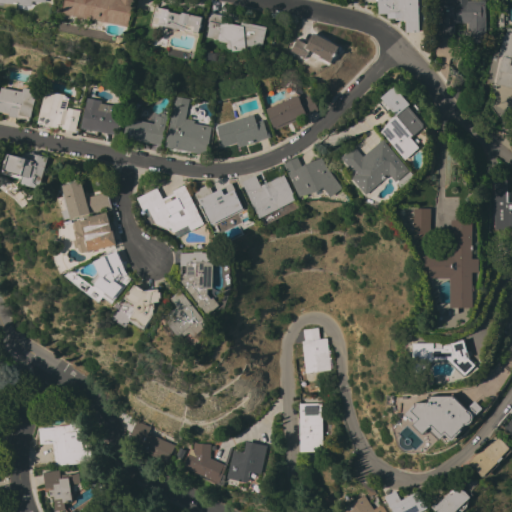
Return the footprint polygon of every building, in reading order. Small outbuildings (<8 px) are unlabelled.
[(135,0),(130,27),(64,12),(66,0),(135,0)] [(418,0),(420,32),(406,33),(405,21),(399,21),(399,18),(387,19),(387,14),(378,14),(378,11),(376,11),(375,0),(418,0)] [(437,38),(436,0),(467,0),(467,1),(486,0),(487,42),(468,42),(468,23),(455,23),(455,38),(437,38)] [(183,14),(183,12),(204,17),(199,36),(187,33),(188,31),(187,30),(186,32),(181,30),(181,29),(164,25),(164,28),(154,25),(159,7),(170,10),(170,12),(183,14)] [(225,22),(242,26),(242,22),(268,27),(264,47),(256,45),(257,49),(234,51),(233,42),(209,37),(210,27),(209,27),(210,22),(208,21),(210,13),(226,16),(225,22)] [(511,88),(496,84),(500,63),(497,63),(504,34),(507,35),(508,27),(511,27),(511,88)] [(307,42),(313,30),(342,45),(332,66),(320,59),(316,67),(305,61),(306,61),(288,52),(296,36),(307,42)] [(125,44),(118,43),(119,36),(126,37),(125,44)] [(220,54),(218,61),(209,59),(211,52),(220,54)] [(382,132),(396,114),(391,108),(388,112),(379,103),(383,99),(382,98),(395,86),(411,104),(409,106),(426,125),(413,138),(421,147),(407,160),(382,132)] [(0,87),(21,92),(22,87),(36,90),(30,117),(29,117),(28,122),(17,120),(18,118),(9,116),(9,115),(0,113),(0,87)] [(64,97),(69,98),(67,107),(79,110),(76,131),(62,129),(63,125),(57,124),(56,129),(37,126),(44,91),(64,94),(64,97)] [(298,95),(300,99),(311,94),(318,111),(276,129),(275,127),(274,128),(266,109),(298,95)] [(185,119),(194,121),(193,123),(211,127),(207,155),(165,146),(175,96),(189,99),(185,119)] [(101,103),(124,108),(119,135),(81,128),(87,98),(101,101),(101,103)] [(160,116),(161,113),(167,114),(161,145),(124,138),(128,118),(154,123),(156,115),(160,116)] [(255,122),(262,120),(267,133),(268,132),(270,137),(238,147),(236,143),(221,148),(218,139),(220,139),(216,126),(253,114),(255,122)] [(356,146),(365,156),(386,138),(389,142),(388,143),(411,171),(398,182),(392,174),(368,194),(354,177),(357,174),(343,157),(356,146)] [(48,157),(41,182),(35,180),(34,183),(24,181),(25,178),(23,177),(22,179),(2,173),(8,153),(28,158),(30,152),(48,157)] [(297,157),(303,168),(322,158),(325,162),(324,163),(343,187),(332,197),(324,187),(301,197),(284,165),(297,157)] [(413,171),(417,176),(403,188),(399,183),(413,171)] [(242,182),(256,175),(261,186),(270,181),(271,182),(284,174),(297,199),(261,218),(242,182)] [(509,192),(511,192),(511,228),(498,229),(496,178),(509,178),(509,192)] [(64,187),(63,185),(67,184),(67,183),(78,180),(78,181),(82,180),(87,197),(108,192),(112,208),(66,220),(64,211),(68,210),(62,187),(64,187)] [(245,210),(231,216),(212,225),(203,205),(201,206),(193,191),(209,183),(213,191),(231,182),(245,210)] [(174,232),(155,222),(153,224),(137,198),(157,188),(163,198),(174,193),(173,191),(184,185),(204,224),(189,232),(187,233),(177,238),(174,232)] [(418,235),(417,209),(434,208),(434,234),(418,235)] [(116,244),(85,253),(84,252),(83,252),(82,251),(80,248),(80,246),(76,231),(75,228),(74,224),(75,223),(83,220),(82,218),(86,217),(86,218),(107,212),(112,230),(116,244)] [(476,219),(477,258),(483,258),(483,272),(477,272),(477,307),(454,307),(454,278),(433,278),(433,266),(428,266),(428,255),(455,255),(455,219),(476,219)] [(117,251),(124,264),(124,267),(125,270),(128,273),(131,277),(132,278),(116,301),(106,293),(107,291),(94,282),(101,273),(96,261),(117,251)] [(205,308),(204,309),(200,304),(201,303),(181,280),(181,253),(214,252),(214,288),(210,289),(210,294),(214,299),(216,298),(222,305),(211,315),(205,308)] [(147,328),(144,326),(142,328),(134,323),(135,320),(132,318),(137,310),(136,308),(136,307),(137,305),(127,298),(136,285),(145,290),(160,288),(160,292),(162,292),(163,298),(161,298),(161,301),(156,302),(157,308),(156,310),(156,314),(147,328)] [(165,318),(179,306),(172,299),(182,290),(211,324),(198,336),(194,333),(193,333),(191,333),(187,336),(186,335),(183,338),(165,318)] [(317,328),(319,339),(326,338),(328,350),(330,350),(332,369),(305,373),(301,341),(304,341),(302,330),(317,328)] [(472,358),(479,364),(468,377),(452,361),(437,362),(430,371),(418,371),(417,342),(438,342),(438,348),(446,347),(446,345),(453,344),(452,342),(465,338),(466,340),(467,339),(472,358)] [(461,429),(463,431),(453,441),(446,434),(440,440),(429,429),(424,434),(415,425),(417,423),(408,414),(417,404),(417,402),(430,402),(430,396),(454,396),(468,409),(475,401),(483,408),(474,417),(474,419),(473,420),(472,422),(471,423),(470,424),(469,425),(467,425),(466,425),(461,429)] [(321,452),(299,452),(299,405),(299,403),(320,403),(320,405),(321,452)] [(69,425),(69,423),(80,421),(83,449),(85,449),(85,443),(90,443),(92,462),(55,466),(52,443),(40,444),(38,428),(69,425)] [(150,427),(147,433),(174,445),(167,462),(132,447),(136,438),(129,435),(135,421),(150,427)] [(495,437),(497,439),(499,437),(511,448),(510,449),(511,451),(504,459),(503,458),(499,463),(500,463),(485,478),(483,477),(484,476),(470,463),(495,437)] [(233,450),(243,452),(245,441),(267,446),(261,474),(250,471),(248,482),(227,478),(227,477),(233,450)] [(225,486),(223,486),(223,487),(204,479),(205,477),(182,467),(190,449),(192,449),(192,443),(210,444),(210,458),(225,465),(222,474),(225,475),(225,476),(225,477),(225,486)] [(232,446),(226,464),(224,463),(229,448),(232,446)] [(185,450),(181,459),(175,456),(179,448),(185,450)] [(71,493),(73,492),(74,501),(63,502),(65,509),(54,511),(51,496),(50,496),(49,490),(54,489),(54,487),(45,489),(43,473),(59,470),(60,476),(78,472),(80,483),(70,484),(71,493)] [(376,493),(370,496),(368,492),(366,488),(363,485),(357,479),(367,475),(376,493)] [(434,502),(436,505),(449,492),(451,495),(455,490),(457,492),(462,487),(471,496),(455,511),(436,511),(430,506),(434,502)] [(396,490),(401,500),(418,490),(428,508),(421,511),(394,511),(393,510),(394,510),(393,508),(392,508),(385,496),(392,493),(396,490)] [(387,511),(344,511),(343,509),(365,495),(374,509),(382,504),(387,511)]
